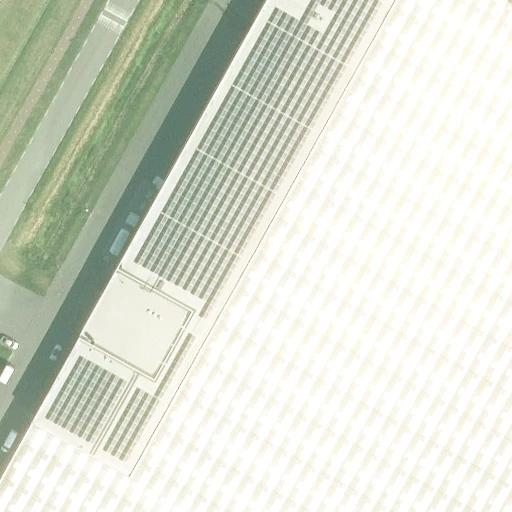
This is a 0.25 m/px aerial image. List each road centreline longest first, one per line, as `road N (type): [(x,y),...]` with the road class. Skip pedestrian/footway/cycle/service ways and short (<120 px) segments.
road 1 (unknown): [(0,309),(59,340),(245,0)]
road 2 (unclassified): [(0,225),(126,0)]
